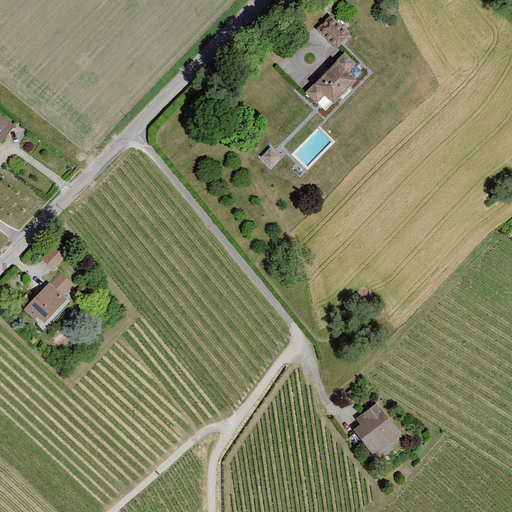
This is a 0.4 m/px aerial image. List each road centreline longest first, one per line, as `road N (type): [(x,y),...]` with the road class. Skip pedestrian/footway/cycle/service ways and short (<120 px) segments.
road 1 (residential): [(132,129),(300,336),(217,451),(212,511)]
road 2 (tertiary): [(0,266),(132,129)]
road 3 (tertiary): [(132,129),(260,0)]
road 4 (track): [(230,428),(215,427),(191,442),(112,511)]
